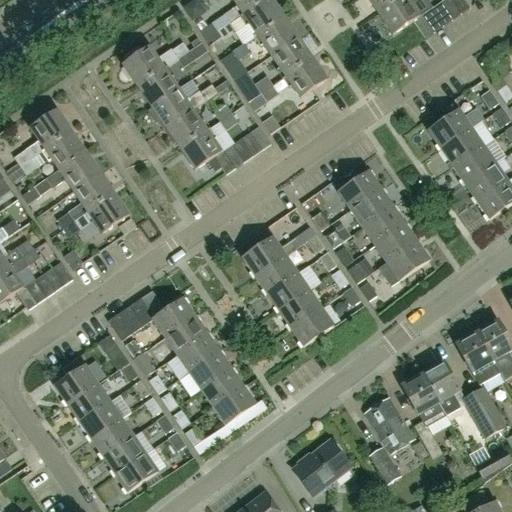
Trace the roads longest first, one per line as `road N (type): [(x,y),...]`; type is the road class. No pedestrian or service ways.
road 1 (residential): [(88,511),(3,388),(9,360),(511,16)]
road 2 (residential): [(170,511),(511,250)]
